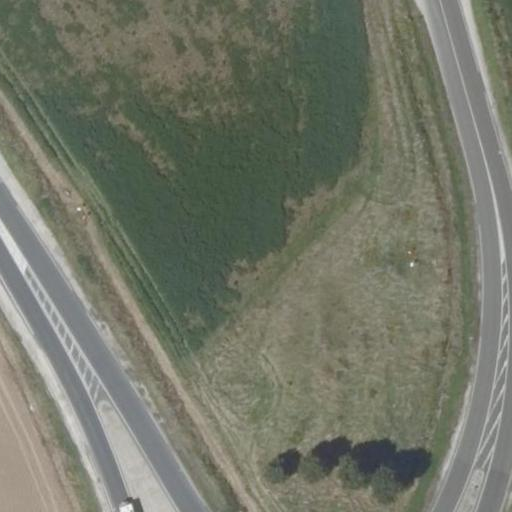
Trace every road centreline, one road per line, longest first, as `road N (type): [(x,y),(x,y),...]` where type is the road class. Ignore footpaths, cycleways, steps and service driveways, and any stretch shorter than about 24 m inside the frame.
road 1 (primary): [(193,511),(0,192)]
road 2 (tertiary): [(496,200),(482,389),(453,484),(436,511)]
road 3 (primary): [(0,257),(94,427),(124,511)]
road 4 (tertiary): [(496,200),(433,0)]
